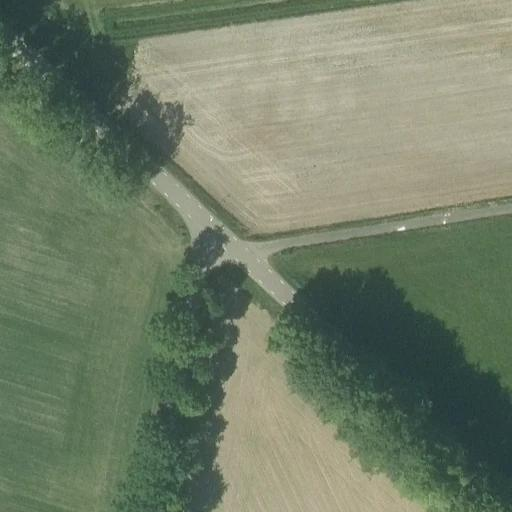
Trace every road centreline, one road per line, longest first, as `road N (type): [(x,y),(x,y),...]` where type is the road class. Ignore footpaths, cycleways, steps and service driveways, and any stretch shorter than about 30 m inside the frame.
road 1 (unclassified): [(511,505),(212,231)]
road 2 (unclassified): [(212,231),(0,34)]
road 3 (unclassified): [(153,511),(212,231)]
road 4 (unknown): [(236,253),(511,209)]
